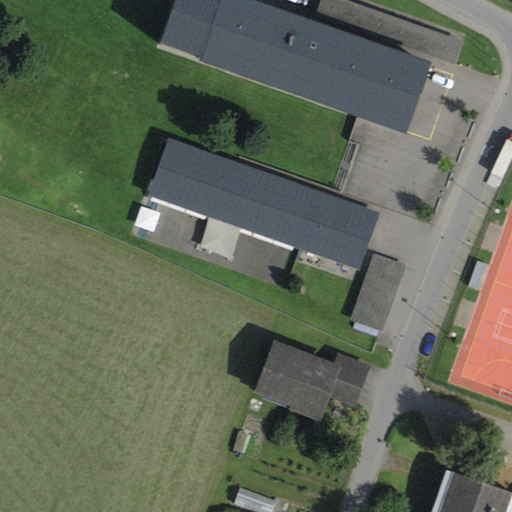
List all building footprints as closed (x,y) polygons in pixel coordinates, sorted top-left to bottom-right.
[(434,64),(249,0),(177,0),(161,46),(205,61),(204,65),(409,137),(434,64)] [(455,66),(463,41),(345,0),(321,0),(316,17),(455,66)] [(380,213),(168,140),(148,199),(360,271),(380,213)] [(406,266),(374,255),(351,322),(383,333),(406,266)] [(334,365),(274,343),(255,395),(291,409),(290,412),(322,424),(331,400),(356,409),(371,367),(338,355),(334,365)] [(511,511),(511,498),(452,479),(441,511),(511,511)]
